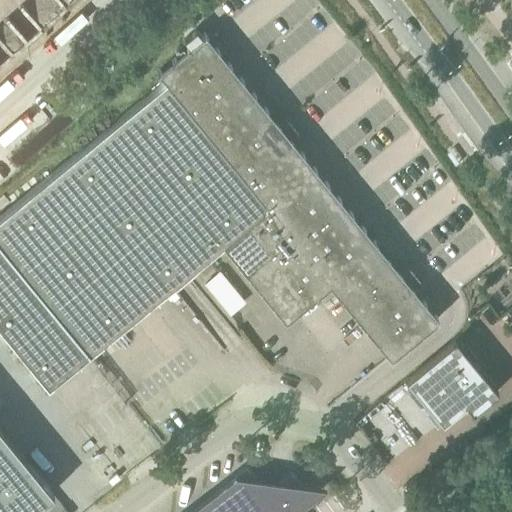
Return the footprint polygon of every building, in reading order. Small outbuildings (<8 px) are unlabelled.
[(189,44),(157,70),(160,74),(161,73),(165,78),(167,80),(268,204),(223,241),(285,317),(329,282),(376,340),(388,354),(390,357),(438,318),(418,293),(424,288),(404,263),(398,268),(293,139),(300,134),(285,116),(278,121),(205,31),(200,35),(195,29),(185,38),(189,44)] [(167,80),(0,215),(0,325),(48,384),(110,461),(230,363),(168,286),(223,241),(268,204),(167,80)] [(442,422),(464,404),(471,412),(498,391),(456,340),(454,338),(451,340),(452,341),(406,379),(442,422)] [(0,427),(0,511),(22,511),(29,505),(32,509),(53,492),(27,460),(0,427)] [(292,511),(314,496),(303,482),(293,469),(281,479),(257,476),(248,464),(184,511),(292,511)] [(61,503),(53,510),(54,511),(67,511),(61,503)]
